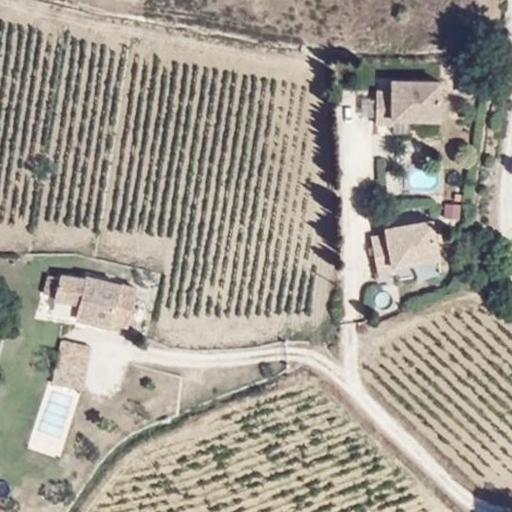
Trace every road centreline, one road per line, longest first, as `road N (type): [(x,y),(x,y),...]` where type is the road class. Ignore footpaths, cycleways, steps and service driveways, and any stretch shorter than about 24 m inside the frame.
road 1 (unknown): [(352,387),(359,151)]
road 2 (unknown): [(352,387),(299,357),(128,358)]
road 3 (unknown): [(488,511),(465,502),(352,387)]
